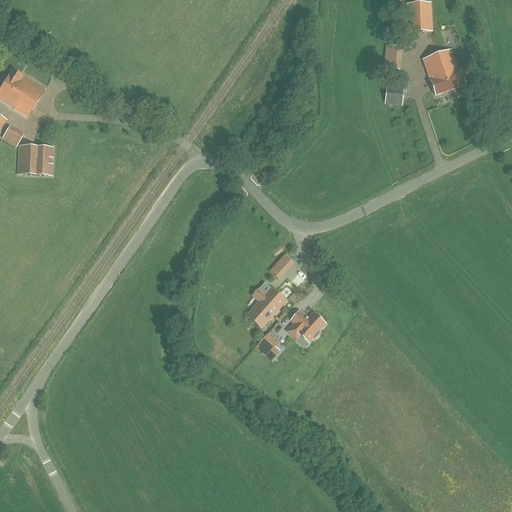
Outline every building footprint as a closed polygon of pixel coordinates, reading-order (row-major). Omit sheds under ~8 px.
[(431,32),(430,3),(407,4),(409,33),(431,32)] [(397,47),(387,47),(386,54),(396,55),(397,47)] [(422,61),(435,97),(465,86),(453,50),(422,61)] [(46,92),(13,70),(0,90),(0,99),(28,118),(46,92)] [(387,87),(385,104),(402,106),(404,89),(387,87)] [(9,127),(3,137),(17,146),(23,136),(9,127)] [(53,149),(19,147),(18,174),(52,176),(52,166),(49,165),(50,159),(53,159),(53,149)] [(270,272),(278,279),(283,273),(276,266),(270,272)] [(265,296),(258,290),(253,296),(260,302),(252,311),(266,324),(286,302),(271,289),(265,296)] [(301,336),(308,343),(309,343),(312,339),(314,340),(320,334),(318,332),(325,325),(313,314),(308,320),(306,318),(299,312),(291,322),(294,325),(287,333),(297,341),(301,336)] [(274,349),(279,344),(268,334),(256,348),(263,354),(266,357),(272,362),(279,354),(274,349)]
